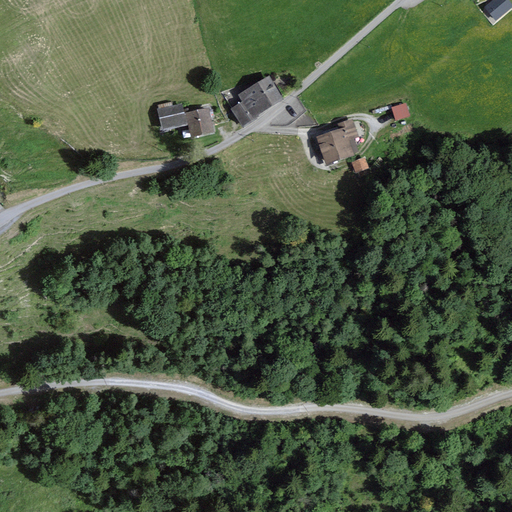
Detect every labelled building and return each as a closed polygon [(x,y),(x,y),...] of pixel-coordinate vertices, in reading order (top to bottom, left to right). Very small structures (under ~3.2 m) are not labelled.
[(511,4),(508,0),(493,0),(484,8),(495,22),(511,7),(511,4)] [(243,102),(230,110),(243,129),(259,118),(258,117),(285,100),(269,77),(239,96),(243,102)] [(406,103),(391,108),(396,121),(411,116),(406,103)] [(183,104),(157,109),(162,131),(188,126),(185,109),(184,109),(183,104)] [(188,109),(185,109),(188,126),(190,138),(214,133),(209,108),(189,112),(188,109)] [(339,129),(316,137),(326,167),(355,157),(350,141),(360,138),(353,119),(338,125),(339,129)] [(364,157),(351,162),(355,175),(369,170),(364,157)]
